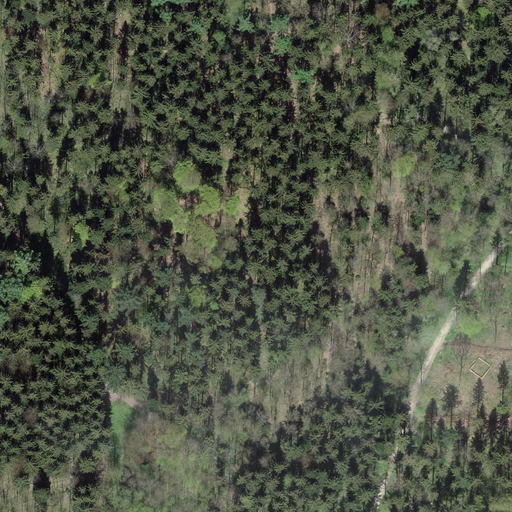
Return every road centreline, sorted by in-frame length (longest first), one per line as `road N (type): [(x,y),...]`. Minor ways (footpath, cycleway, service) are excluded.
road 1 (track): [(511,230),(441,325),(371,511)]
road 2 (track): [(236,511),(221,475),(189,442),(95,378)]
road 3 (track): [(95,378),(0,207)]
road 4 (track): [(92,511),(104,434),(95,378)]
